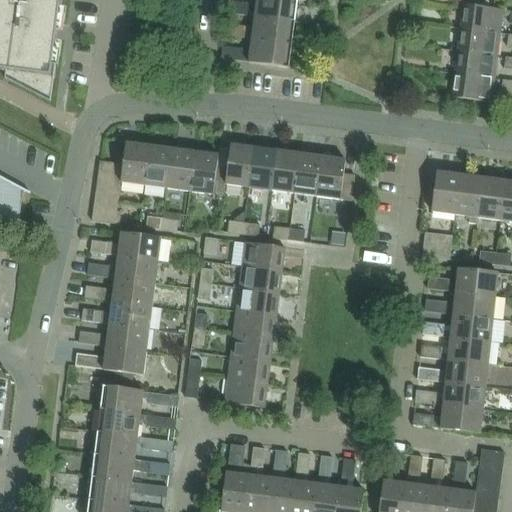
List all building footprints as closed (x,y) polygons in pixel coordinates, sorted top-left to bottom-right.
[(60,0),(0,0),(0,70),(5,72),(4,79),(9,78),(48,99),(50,103),(55,61),(53,61),(60,0)] [(228,2),(226,14),(253,18),(294,23),(297,1),(292,0),(255,0),(254,11),(247,11),(248,5),(228,2)] [(462,6),(459,30),(500,35),(503,11),(462,6)] [(225,25),(223,37),(250,41),(291,46),(294,23),(253,18),(251,34),(244,33),(245,28),(225,25)] [(500,35),(459,30),(457,52),(497,57),(500,35)] [(291,46),(250,41),(248,57),(241,56),(242,51),(221,48),(220,59),(248,63),(247,64),(288,69),(291,46)] [(497,57),(457,52),(454,75),(494,80),(497,57)] [(511,59),(505,58),(503,70),(511,70),(511,59)] [(494,80),(454,75),(451,99),(491,104),(494,80)] [(511,82),(502,82),(500,93),(511,94),(511,82)] [(125,143),(122,165),(121,177),(120,183),(143,186),(149,146),(125,143)] [(149,146),(143,186),(166,189),(171,150),(149,146)] [(230,146),(227,171),(225,185),(248,188),(253,149),(230,146)] [(253,149),(248,188),(271,191),(276,152),(253,149)] [(171,150),(166,189),(189,192),(194,153),(171,150)] [(276,152),(271,191),(293,194),(298,155),(276,152)] [(194,153),(189,192),(223,197),(225,185),(227,171),(216,170),(217,156),(194,153)] [(298,155),(293,194),(316,197),(321,158),(298,155)] [(350,202),(354,175),(343,174),(344,161),(321,158),(316,197),(350,202)] [(122,165),(99,162),(97,174),(121,177),(122,165)] [(431,213),(455,216),(460,176),(436,173),(431,213)] [(119,189),(120,183),(121,177),(97,174),(96,186),(119,189)] [(477,225),(477,219),(483,179),(460,176),(455,216),(469,218),(468,224),(477,225)] [(0,220),(17,223),(17,222),(17,221),(21,191),(29,195),(29,194),(0,178),(0,220)] [(483,179),(477,219),(500,222),(505,182),(483,179)] [(511,182),(505,182),(500,222),(511,223),(511,182)] [(94,197),(118,200),(119,189),(96,186),(94,197)] [(116,212),(118,200),(94,197),(93,209),(116,212)] [(120,212),(116,212),(93,209),(91,221),(118,225),(120,212)] [(145,229),(160,231),(162,219),(147,217),(145,229)] [(162,219),(160,231),(176,233),(177,221),(162,219)] [(226,233),(242,235),(243,224),(228,222),(226,233)] [(243,224),(242,235),(257,237),(259,226),(243,224)] [(272,239),(287,241),(289,230),(273,228),(272,239)] [(289,230),(287,241),(302,244),(304,232),(289,230)] [(160,239),(120,233),(118,250),(111,249),(112,244),(91,242),(90,253),(117,257),(157,262),(160,239)] [(331,234),(330,245),(343,247),(345,235),(331,234)] [(451,237),(424,234),(423,246),(450,249),(451,237)] [(205,239),(202,254),(214,256),(217,241),(205,239)] [(241,268),(281,273),(284,250),(245,244),(241,268)] [(422,258),(425,259),(449,261),(450,249),(423,246),(422,258)] [(479,264),(494,266),(496,254),(480,252),(479,264)] [(496,254),(494,266),(510,267),(511,256),(496,254)] [(86,277),(114,281),(154,285),(157,262),(117,257),(114,274),(108,273),(108,268),(88,265),(86,277)] [(279,296),(281,273),(241,268),(239,281),(238,291),(279,296)] [(213,271),(200,269),(198,285),(211,287),(213,271)] [(497,281),(498,274),(457,270),(455,281),(455,287),(448,286),(449,281),(428,278),(426,290),(454,293),(496,298),(497,281)] [(154,285),(114,281),(112,297),(105,296),(106,290),(85,288),(84,299),(111,303),(151,308),(154,285)] [(198,285),(196,301),(209,302),(211,287),(198,285)] [(276,318),(279,296),(238,291),(235,313),(276,318)] [(426,302),(424,313),(452,316),(493,320),(496,298),(454,293),(452,309),(446,308),(446,304),(426,302)] [(151,308),(111,303),(109,319),(103,318),(103,313),(82,311),(81,322),(108,326),(148,331),(151,308)] [(273,341),(276,318),(235,313),(233,336),(273,341)] [(195,315),(193,331),(205,333),(207,317),(195,315)] [(423,324),(422,336),(449,339),(491,343),(493,320),(452,316),(450,332),(443,332),(444,327),(423,324)] [(79,333),(77,344),(106,348),(146,354),(148,331),(108,326),(106,342),(100,341),(100,336),(79,333)] [(203,347),(205,333),(193,331),(191,346),(203,347)] [(270,363),(273,341),(233,336),(230,358),(270,363)] [(421,347),(419,359),(447,362),(488,366),(491,343),(449,339),(447,355),(441,355),(441,349),(421,347)] [(75,368),(79,368),(87,369),(102,371),(103,372),(133,376),(143,377),(146,354),(106,348),(103,365),(97,364),(98,359),(77,356),(75,368)] [(267,386),(270,363),(230,358),(227,381),(267,386)] [(189,361),(187,376),(200,378),(201,362),(189,361)] [(418,370),(417,382),(445,385),(486,388),(488,366),(447,362),(445,378),(439,377),(439,372),(418,370)] [(107,388),(120,390),(120,386),(132,387),(133,376),(103,372),(102,371),(87,369),(86,375),(108,378),(107,388)] [(197,400),(200,378),(187,376),(185,399),(197,400)] [(264,409),(267,386),(227,381),(224,404),(264,409)] [(416,392),(415,404),(442,407),(483,411),(486,388),(445,385),(443,401),(436,400),(437,394),(416,392)] [(103,388),(100,411),(141,416),(143,401),(149,401),(149,406),(158,407),(159,396),(144,394),(143,393),(120,390),(107,388),(103,388)] [(440,430),(480,434),(483,411),(442,407),(440,423),(434,422),(435,417),(414,414),(412,427),(440,430)] [(141,416),(100,411),(98,434),(138,439),(140,423),(146,424),(146,428),(155,429),(157,418),(141,417),(141,416)] [(173,443),(138,439),(98,434),(95,457),(135,462),(137,445),(143,446),(143,451),(171,454),(173,443)] [(241,447),(231,446),(227,473),(226,473),(220,511),(244,511),(249,476),(233,474),(234,467),(239,468),(241,447)] [(264,450),(253,449),(249,476),(244,511),(267,511),(272,479),(255,477),(256,470),(261,471),(264,450)] [(502,466),(504,455),(504,454),(481,451),(479,463),(502,466)] [(287,453),(275,452),(272,479),(267,511),(290,511),(294,482),(278,480),(279,473),(284,474),(287,453)] [(309,456),(298,454),(294,482),(290,511),(313,511),(316,485),(300,483),(301,476),(306,477),(309,456)] [(399,455),(388,454),(384,482),(383,482),(378,511),(402,511),(406,484),(390,482),(391,475),(396,476),(399,455)] [(135,462),(95,457),(92,479),(132,484),(134,469),(140,470),(140,474),(150,475),(151,464),(135,462)] [(421,458),(410,457),(406,484),(402,511),(425,511),(429,487),(413,485),(414,478),(418,479),(421,458)] [(332,459),(320,458),(316,485),(313,511),(336,511),(339,488),(323,486),(324,479),(329,480),(332,459)] [(445,461),(433,460),(429,487),(425,511),(448,511),(451,490),(436,488),(437,481),(442,482),(445,461)] [(352,483),(355,462),(343,461),(339,488),(336,511),(359,511),(363,491),(345,489),(346,482),(352,483)] [(472,511),(473,510),(475,498),(475,493),(458,491),(459,484),(465,485),(467,464),(455,463),(451,490),(448,511),(472,511)] [(501,478),(502,466),(479,463),(478,475),(501,478)] [(59,464),(58,473),(65,474),(66,465),(59,464)] [(499,490),(501,478),(478,475),(476,487),(499,490)] [(148,486),(132,484),(92,479),(89,502),(129,507),(131,491),(138,492),(137,496),(147,498),(148,486)] [(476,487),(475,493),(475,498),(498,501),(499,490),(476,487)] [(489,511),(496,511),(498,501),(475,498),(473,510),(489,511)] [(129,507),(89,502),(87,511),(145,511),(145,510),(129,508),(129,507)]
